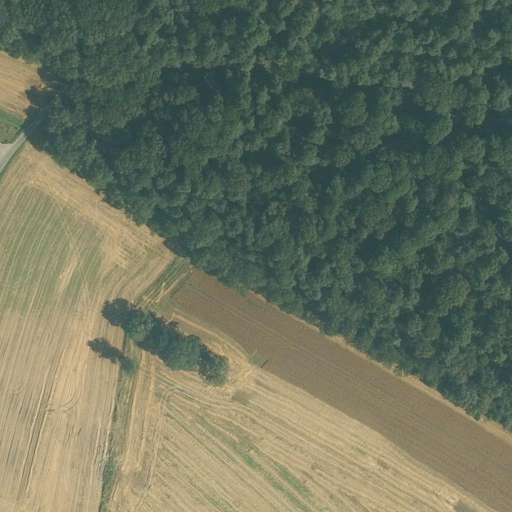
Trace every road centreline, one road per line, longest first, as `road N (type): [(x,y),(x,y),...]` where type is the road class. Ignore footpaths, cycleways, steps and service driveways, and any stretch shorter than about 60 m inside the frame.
road 1 (unclassified): [(81,65),(241,66),(511,107)]
road 2 (unclassified): [(0,165),(81,65)]
